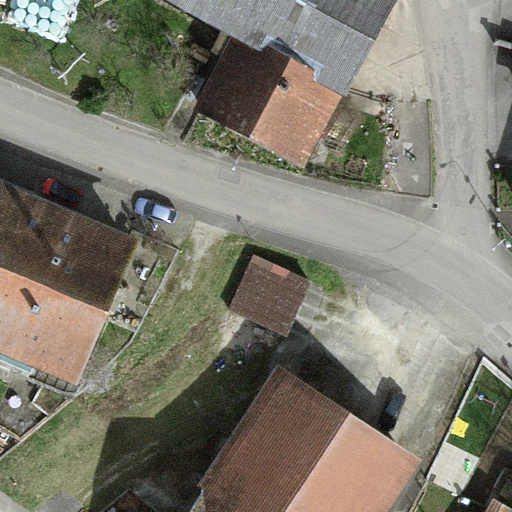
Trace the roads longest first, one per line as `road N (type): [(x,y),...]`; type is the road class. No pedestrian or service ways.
road 1 (residential): [(451,271),(218,208),(0,114)]
road 2 (residential): [(458,0),(451,271)]
